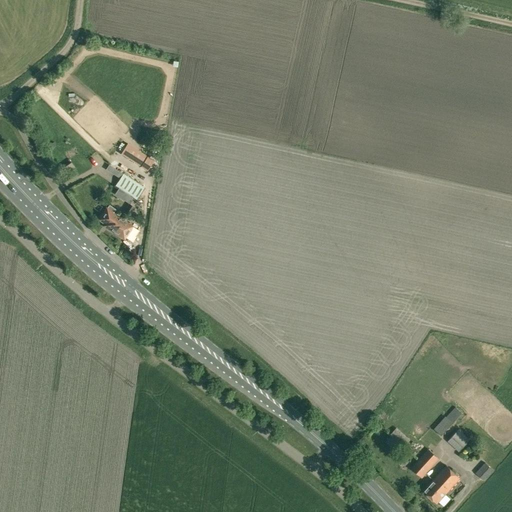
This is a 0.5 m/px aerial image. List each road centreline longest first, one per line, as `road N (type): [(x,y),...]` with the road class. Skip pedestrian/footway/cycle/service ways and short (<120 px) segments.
road 1 (primary): [(393,511),(318,439),(69,240),(0,165)]
road 2 (unclassified): [(360,511),(106,314),(0,220)]
road 3 (track): [(1,108),(74,39),(81,0)]
